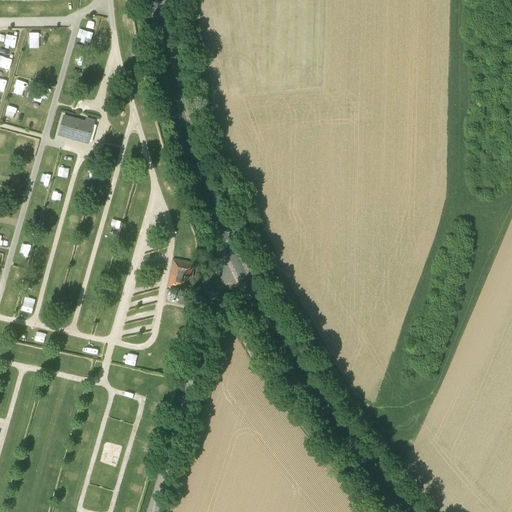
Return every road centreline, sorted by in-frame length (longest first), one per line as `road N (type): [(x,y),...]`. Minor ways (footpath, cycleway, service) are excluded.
road 1 (tertiary): [(405,511),(319,403),(235,267)]
road 2 (tertiary): [(235,267),(199,181),(155,0)]
road 3 (unclassified): [(153,511),(215,289),(235,267)]
